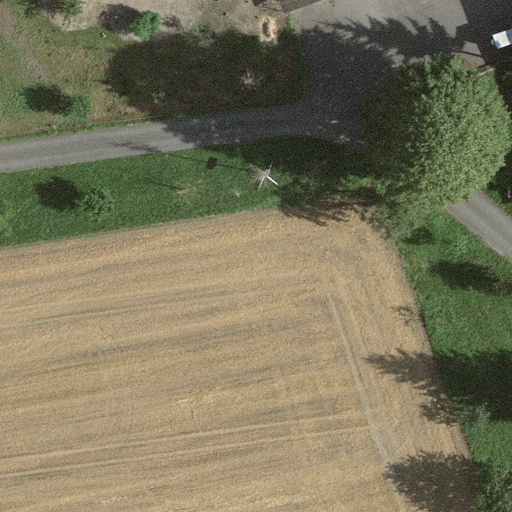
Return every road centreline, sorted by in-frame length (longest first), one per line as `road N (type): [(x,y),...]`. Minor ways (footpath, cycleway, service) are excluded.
road 1 (track): [(341,121),(0,164)]
road 2 (track): [(341,121),(508,0)]
